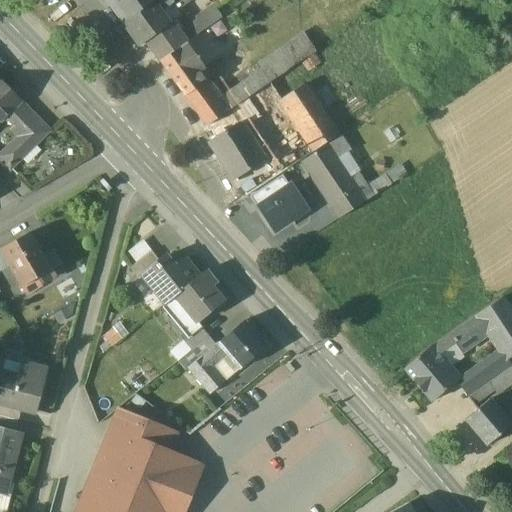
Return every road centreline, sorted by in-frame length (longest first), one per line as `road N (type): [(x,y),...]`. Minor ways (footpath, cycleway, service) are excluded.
road 1 (primary): [(146,169),(463,511)]
road 2 (residential): [(37,511),(123,192),(146,169)]
road 3 (primary): [(126,147),(0,17)]
road 4 (residential): [(126,147),(148,110),(145,93),(86,0)]
road 5 (residential): [(126,147),(0,225)]
